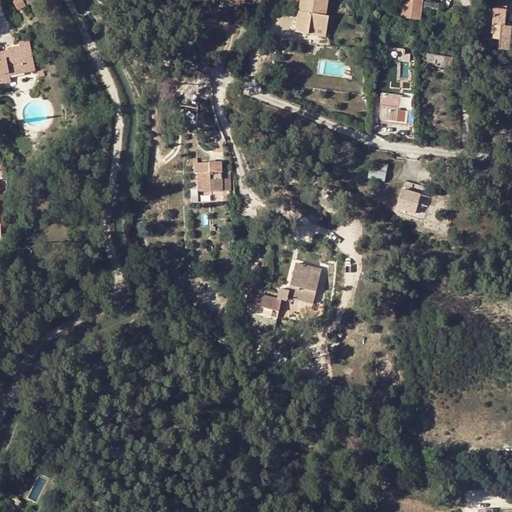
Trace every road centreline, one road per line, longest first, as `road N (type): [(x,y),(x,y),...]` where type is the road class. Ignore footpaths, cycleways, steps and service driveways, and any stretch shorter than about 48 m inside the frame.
road 1 (track): [(0,414),(24,361),(48,334),(120,295),(107,228),(120,124),(69,0)]
road 2 (residential): [(511,159),(380,143),(218,75)]
